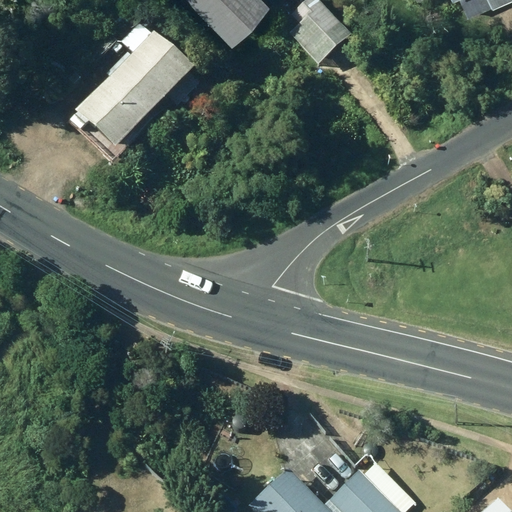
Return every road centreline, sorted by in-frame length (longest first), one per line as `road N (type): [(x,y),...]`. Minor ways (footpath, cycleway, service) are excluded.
road 1 (residential): [(259,326),(273,284),(326,230),(511,122)]
road 2 (secondary): [(259,326),(87,261),(0,209)]
road 3 (secondary): [(511,389),(259,326)]
